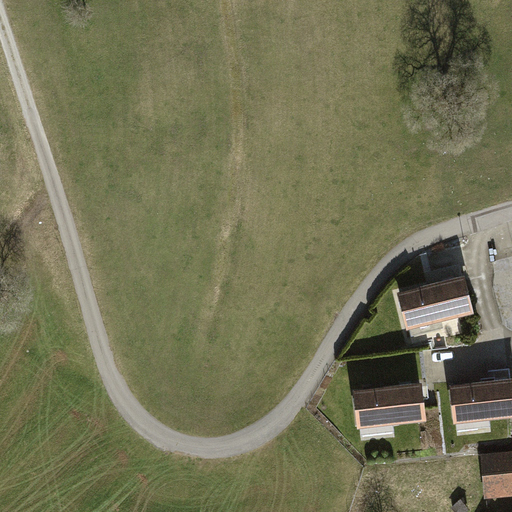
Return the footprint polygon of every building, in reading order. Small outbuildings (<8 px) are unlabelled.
[(464,280),(401,295),(409,326),(472,311),(464,280)] [(511,381),(453,388),(456,421),(511,414),(511,381)] [(421,386),(357,393),(360,425),(424,418),(421,386)] [(511,455),(483,458),(486,492),(511,489),(511,455)] [(464,511),(468,509),(461,501),(453,508),(456,511),(464,511)]
